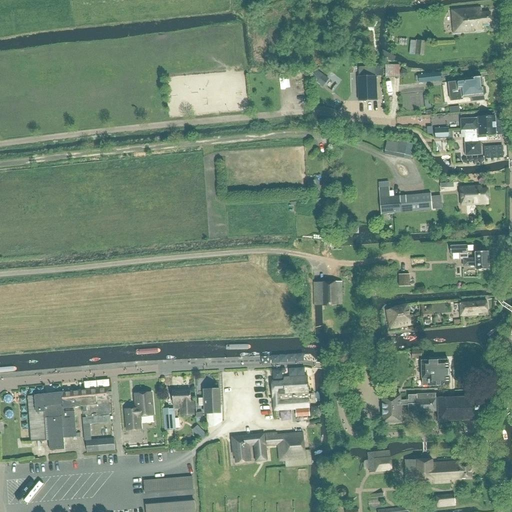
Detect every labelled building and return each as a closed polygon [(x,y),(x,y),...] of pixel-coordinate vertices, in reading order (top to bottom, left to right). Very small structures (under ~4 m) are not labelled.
[(491,23),(490,13),(479,13),(479,9),(451,11),(453,33),(482,31),(481,24),(491,23)] [(417,41),(411,40),(410,47),(409,54),(415,55),(416,56),(422,56),(423,56),(425,41),(418,41),(417,41)] [(399,65),(385,65),(385,78),(399,78),(399,65)] [(424,67),(424,72),(425,83),(442,81),(440,72),(437,72),(436,66),(424,67)] [(320,75),(313,80),(316,85),(324,80),(320,75)] [(358,76),(358,96),(359,101),(377,101),(376,75),(358,76)] [(330,76),(326,81),(330,84),(325,89),(329,93),(338,83),(330,76)] [(485,87),(482,86),(481,77),(472,78),(472,79),(457,81),(457,82),(448,83),(450,101),(463,100),(463,98),(475,97),(475,103),(485,102),(485,96),(486,95),(486,94),(486,87),(485,87)] [(478,149),(477,138),(486,138),(486,135),(496,134),(495,117),(478,118),(476,118),(476,119),(461,120),(462,130),(465,130),(466,155),(478,155),(478,149)] [(435,139),(448,138),(448,128),(435,128),(435,139)] [(406,145),(386,141),(384,151),(404,155),(406,145)] [(320,189),(320,181),(312,181),(307,181),(307,189),(320,189)] [(334,183),(335,195),(343,195),(342,183),(334,183)] [(488,204),(487,189),(480,189),(480,186),(460,187),(461,205),(488,204)] [(424,194),(396,197),(394,197),(390,197),(389,192),(379,193),(380,198),(381,215),(432,210),(432,209),(431,197),(431,196),(430,194),(424,194)] [(475,259),(468,259),(467,245),(451,246),(451,254),(459,254),(459,260),(463,260),(463,266),(476,266),(476,270),(488,270),(487,252),(475,252),(475,259)] [(409,287),(409,275),(399,275),(399,287),(409,287)] [(342,282),(313,283),(313,306),(342,306),(342,282)] [(487,312),(486,301),(459,304),(460,316),(478,315),(478,313),(487,312)] [(410,325),(407,306),(386,311),(389,329),(410,325)] [(412,358),(421,358),(421,350),(412,350),(412,358)] [(449,385),(448,360),(422,361),(423,386),(449,385)] [(372,366),(376,370),(381,365),(378,362),(372,366)] [(379,377),(389,370),(384,364),(375,372),(379,377)] [(289,378),(283,378),(284,381),(271,382),(273,410),(295,409),(296,417),(310,416),(309,408),(307,376),(292,377),(289,378)] [(113,415),(110,387),(83,390),(74,391),(76,407),(81,407),(82,412),(87,418),(83,418),(83,425),(90,425),(113,423),(113,415)] [(220,389),(203,389),(203,414),(207,414),(207,428),(214,428),(223,422),(222,406),(220,406),(220,389)] [(64,408),(76,407),(74,391),(47,394),(27,396),(31,442),(49,440),(50,451),(64,449),(63,438),(76,437),(74,412),(64,413),(64,408)] [(190,403),(190,391),(172,391),(173,403),(173,407),(175,410),(179,409),(181,407),(180,403),(182,403),(183,412),(194,412),(193,402),(190,403)] [(152,415),(150,393),(134,394),(136,409),(125,410),(126,431),(140,429),(139,417),(152,415)] [(400,395),(382,396),(382,423),(400,423),(400,405),(408,405),(408,416),(418,416),(418,412),(436,412),(438,412),(439,421),(480,420),(480,408),(480,397),(438,399),(436,399),(436,394),(408,395),(408,401),(400,401),(400,395)] [(163,411),(165,430),(175,430),(174,410),(163,411)] [(84,440),(86,440),(87,453),(107,451),(106,439),(91,440),(90,425),(83,425),(84,440)] [(279,461),(284,461),(285,467),(312,465),(311,450),(304,451),(303,433),(278,435),(278,433),(265,435),(265,434),(231,437),(233,451),(235,451),(236,463),(250,462),(248,445),(254,445),(256,461),(266,460),(265,446),(278,445),(279,461)] [(114,438),(106,439),(107,451),(115,451),(114,438)] [(370,473),(392,471),(389,450),(367,453),(370,473)] [(424,460),(405,460),(405,484),(432,484),(451,483),(451,479),(471,478),(470,465),(460,466),(460,462),(434,464),(432,464),(432,460),(424,460)] [(282,484),(292,484),(292,472),(282,472),(282,484)] [(295,483),(306,483),(306,472),(294,472),(295,483)] [(192,477),(184,478),(185,490),(193,489),(192,477)] [(176,478),(168,479),(169,491),(177,490),(176,478)] [(184,478),(176,478),(177,490),(185,490),(184,478)] [(168,479),(160,480),(161,492),(169,491),(168,479)] [(153,492),(152,480),(144,481),(145,493),(153,492)] [(160,480),(152,480),(153,492),(161,492),(160,480)] [(437,508),(456,506),(454,494),(435,495),(437,508)] [(186,511),(186,501),(178,502),(178,511),(186,511)] [(194,511),(194,501),(186,501),(186,511),(194,511)] [(178,511),(178,502),(170,503),(170,511),(178,511)] [(162,511),(162,503),(154,504),(154,511),(162,511)] [(170,511),(170,503),(162,503),(162,511),(170,511)] [(236,511),(236,503),(227,503),(227,511),(236,511)] [(296,511),(305,511),(306,503),(296,503),(296,511)] [(331,511),(358,511),(357,503),(331,505),(331,511)]
